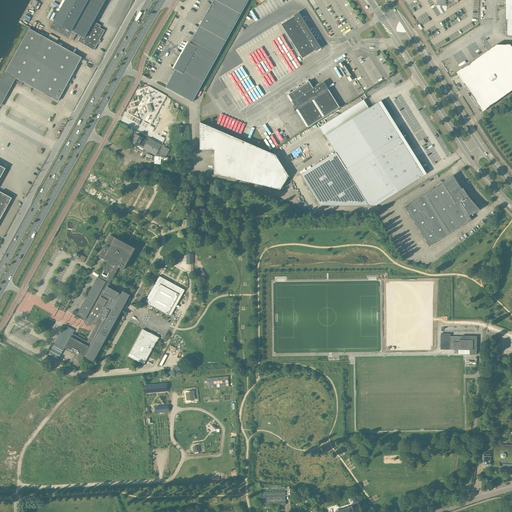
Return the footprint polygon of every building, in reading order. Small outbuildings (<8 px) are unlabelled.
[(81,36),(78,41),(94,50),(105,30),(99,28),(100,25),(95,23),(87,37),(86,36),(105,0),(64,0),(50,28),(67,38),(68,37),(73,40),(76,33),(81,36)] [(248,0),(213,0),(212,4),(211,4),(212,5),(206,17),(204,16),(204,17),(189,45),(187,44),(174,67),(176,68),(165,87),(192,102),(248,0)] [(321,48),(298,12),(293,15),(294,16),(280,24),(291,42),(290,42),(295,49),(295,48),(302,59),(316,50),(316,51),(321,48)] [(27,33),(5,72),(58,101),(67,84),(72,75),(82,57),(29,29),(27,33)] [(56,42),(58,38),(50,34),(48,38),(56,42)] [(511,46),(511,45),(507,45),(496,45),(461,69),(461,70),(457,73),(464,82),(463,83),(464,83),(481,108),(484,111),(487,109),(511,90),(511,46)] [(348,82),(353,79),(342,62),(337,65),(348,82)] [(229,96),(239,111),(269,92),(270,92),(269,90),(265,83),(262,84),(262,85),(258,86),(255,80),(254,81),(249,82),(247,83),(246,80),(243,80),(240,82),(238,79),(243,75),(242,74),(239,75),(236,76),(235,71),(223,78),(233,94),(229,96)] [(287,93),(292,100),(291,101),(296,109),(307,127),(338,108),(328,90),(323,81),(313,88),(309,81),(287,93)] [(373,106),(325,136),(336,153),(345,168),(399,135),(378,102),(373,106)] [(199,150),(214,150),(214,174),(279,190),(288,176),(274,155),(199,123),(199,150)] [(137,145),(143,149),(147,141),(145,139),(142,144),(140,143),(142,138),(136,134),(131,142),(137,146),(137,145)] [(336,153),(301,174),(319,205),(374,206),(376,204),(424,175),(399,135),(345,168),(336,153)] [(149,138),(147,141),(143,149),(155,155),(158,150),(167,155),(170,150),(166,148),(161,145),(149,138)] [(158,150),(155,155),(155,156),(155,164),(188,166),(188,159),(166,157),(167,155),(158,150)] [(452,176),(448,179),(442,183),(404,207),(429,246),(447,235),(471,220),(469,216),(479,209),(467,196),(462,188),(460,189),(452,176)] [(0,191),(0,219),(12,198),(0,191)] [(55,342),(48,355),(58,360),(65,347),(83,358),(85,355),(87,356),(86,357),(93,361),(100,350),(98,349),(100,346),(101,346),(122,309),(123,306),(130,294),(110,283),(119,267),(124,269),(136,248),(111,234),(99,256),(108,261),(99,277),(98,276),(77,314),(85,318),(85,319),(88,325),(95,322),(97,324),(88,341),(73,333),(75,330),(65,324),(55,342)] [(81,254),(78,259),(84,263),(87,257),(81,254)] [(206,276),(201,268),(197,271),(201,278),(206,276)] [(177,286),(175,290),(161,282),(163,278),(159,276),(145,301),(149,303),(149,304),(149,303),(151,304),(152,305),(153,305),(153,306),(156,307),(156,308),(160,309),(160,310),(163,311),(164,312),(167,313),(167,314),(171,315),(168,314),(173,305),(173,303),(176,299),(176,298),(179,300),(179,299),(176,298),(178,295),(181,297),(185,290),(177,286)] [(148,332),(143,329),(129,353),(128,356),(140,362),(144,364),(156,342),(156,341),(157,342),(157,341),(158,338),(152,334),(149,332),(148,332)] [(470,350),(470,354),(477,354),(477,336),(462,336),(451,336),(451,334),(441,333),(441,349),(451,350),(470,350)] [(188,379),(186,384),(194,387),(196,381),(188,379)] [(166,383),(145,385),(146,393),(160,391),(167,391),(167,387),(166,383)] [(511,445),(494,444),(493,464),(493,466),(500,467),(500,466),(511,466),(511,445)] [(493,456),(491,455),(491,454),(483,454),(483,463),(484,464),(492,465),(493,456)] [(358,502),(355,495),(349,497),(351,504),(358,502)]
